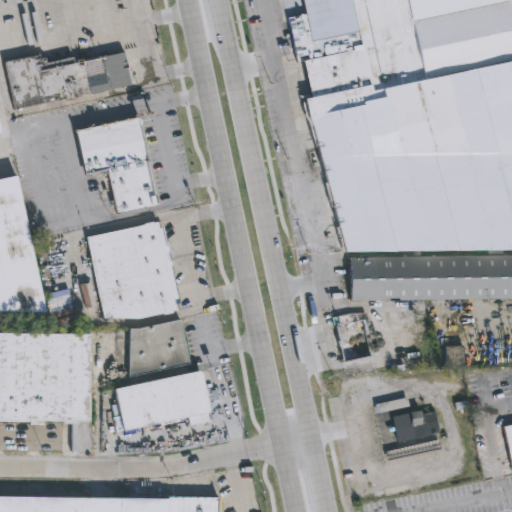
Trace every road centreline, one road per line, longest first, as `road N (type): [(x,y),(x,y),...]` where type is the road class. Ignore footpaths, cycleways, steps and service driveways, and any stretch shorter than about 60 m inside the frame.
road 1 (primary): [(189,0),(297,511)]
road 2 (primary): [(312,438),(222,15)]
road 3 (residential): [(0,464),(182,466),(312,438)]
